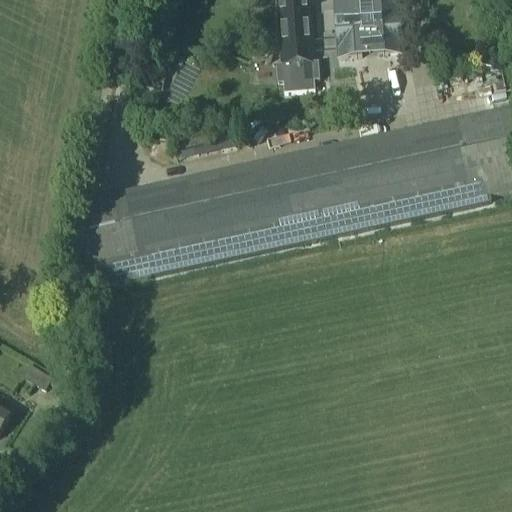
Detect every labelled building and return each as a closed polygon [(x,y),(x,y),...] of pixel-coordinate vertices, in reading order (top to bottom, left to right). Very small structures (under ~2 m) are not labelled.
[(276,0),(281,67),(273,68),(275,88),(283,88),(283,98),(313,96),(312,85),(319,85),(318,68),(311,68),(305,0),(276,0)] [(332,0),(337,63),(401,58),(396,0),(332,0)] [(161,96),(164,80),(152,77),(139,75),(138,80),(137,85),(135,91),(149,94),(161,96)] [(485,206),(511,199),(511,139),(506,115),(246,172),(245,167),(225,172),(225,176),(91,206),(77,300),(486,210),(485,206)] [(44,396),(51,385),(39,378),(32,389),(44,396)] [(0,437),(11,420),(0,412),(0,437)]
